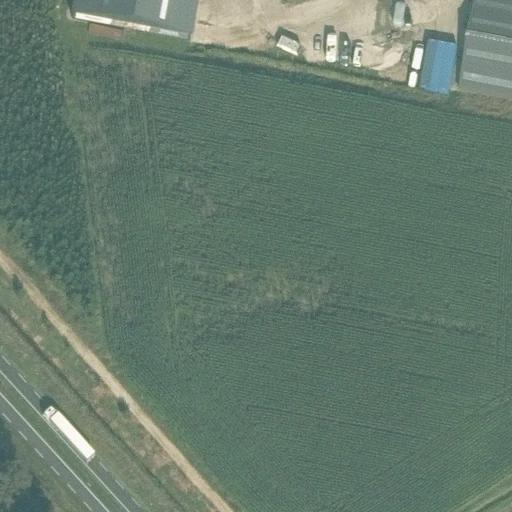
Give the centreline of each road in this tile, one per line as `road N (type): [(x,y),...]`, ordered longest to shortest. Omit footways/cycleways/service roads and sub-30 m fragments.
road 1 (track): [(0,265),(222,511)]
road 2 (primary): [(135,511),(0,363)]
road 3 (primary): [(0,403),(97,511)]
